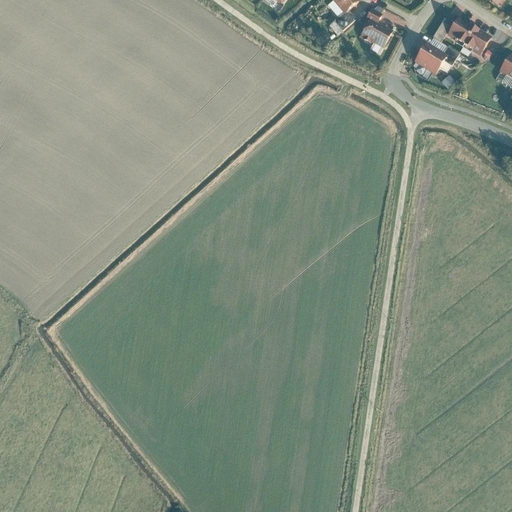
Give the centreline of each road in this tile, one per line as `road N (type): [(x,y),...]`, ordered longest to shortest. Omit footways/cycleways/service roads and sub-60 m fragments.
road 1 (unclassified): [(357,511),(413,128)]
road 2 (unclassified): [(413,128),(394,105),(267,40),(210,0)]
road 3 (residential): [(440,0),(394,71),(396,88),(425,111)]
